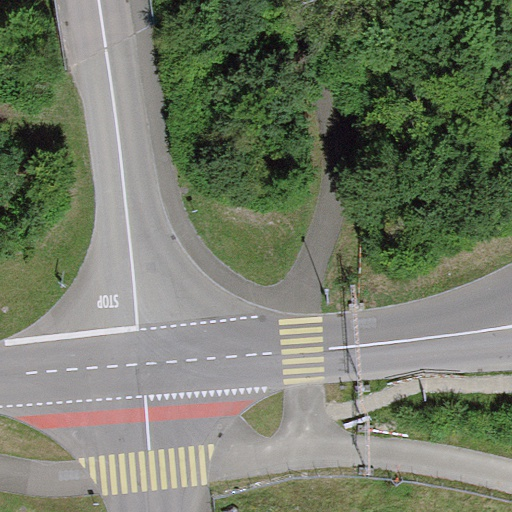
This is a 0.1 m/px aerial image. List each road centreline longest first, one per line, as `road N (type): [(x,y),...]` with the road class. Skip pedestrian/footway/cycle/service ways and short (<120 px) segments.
road 1 (unclassified): [(137,365),(511,330)]
road 2 (unclassified): [(137,365),(105,0)]
road 3 (unclassified): [(137,365),(0,375)]
